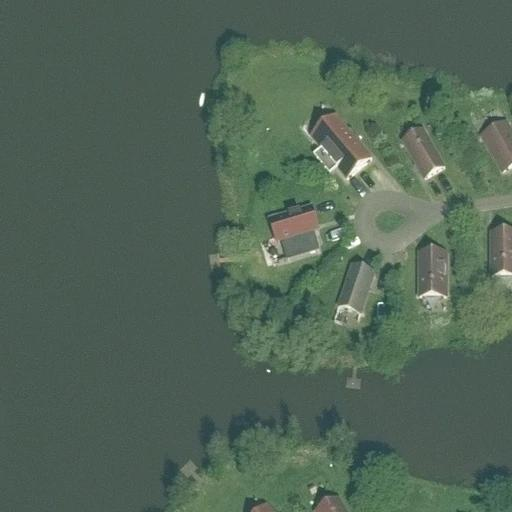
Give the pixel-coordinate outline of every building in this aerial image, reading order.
[(347,185),(372,164),(336,121),(311,142),(347,185)] [(511,171),(511,136),(506,126),(482,140),(503,177),(511,171)] [(445,172),(423,134),(403,146),(425,184),(445,172)] [(408,191),(406,199),(424,203),(426,195),(408,191)] [(320,256),(312,231),(317,229),(312,212),(270,225),(276,242),(281,240),(288,264),(279,267),(280,268),(320,256)] [(511,281),(511,237),(496,238),(496,258),(492,258),(492,281),(511,281)] [(447,302),(447,258),(424,258),(424,278),(420,278),(420,302),(447,302)] [(361,319),(375,278),(353,270),(339,312),(361,319)]
